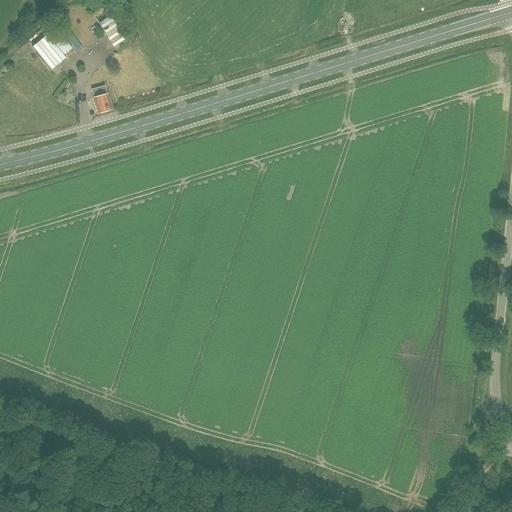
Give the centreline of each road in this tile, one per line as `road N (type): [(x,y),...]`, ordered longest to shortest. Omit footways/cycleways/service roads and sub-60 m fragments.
road 1 (primary): [(0,167),(511,12)]
road 2 (unclassified): [(511,442),(497,411),(494,368),(511,208)]
